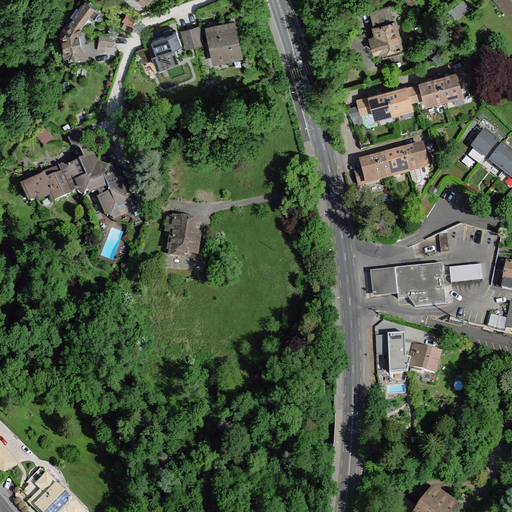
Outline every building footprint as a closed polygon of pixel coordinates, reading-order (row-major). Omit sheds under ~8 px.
[(473,8),(467,0),(461,0),(460,2),(467,12),(473,8)] [(511,0),(498,0),(508,12),(511,12),(511,0)] [(94,8),(86,2),(80,10),(74,18),(71,23),(78,28),(80,26),(83,22),(94,8)] [(376,25),(394,20),(390,5),(371,10),(376,25)] [(74,18),(80,10),(78,8),(72,16),(74,18)] [(100,12),(94,8),(83,22),(89,27),(100,12)] [(136,17),(130,13),(125,20),(132,24),(136,17)] [(402,46),(395,20),(394,20),(376,25),(374,25),(377,35),(371,37),(375,51),(381,49),(381,52),(402,46)] [(71,23),(64,31),(69,58),(81,56),(78,43),(76,32),(81,31),(81,28),(80,26),(78,28),(71,23)] [(240,55),(233,23),(210,29),(217,59),(240,55)] [(200,27),(191,29),(193,37),(196,45),(204,42),(200,27)] [(191,29),(182,32),(184,40),(193,37),(191,29)] [(84,30),(81,31),(76,32),(78,43),(85,41),(84,30)] [(173,48),(182,44),(177,32),(153,41),(158,53),(154,55),(159,67),(177,60),(173,48)] [(101,35),(100,43),(106,44),(114,45),(115,37),(101,35)] [(193,37),(184,40),(187,48),(196,45),(193,37)] [(445,54),(432,41),(425,48),(439,61),(445,54)] [(150,60),(145,48),(137,51),(142,63),(150,60)] [(483,68),(479,54),(464,58),(469,72),(483,68)] [(457,73),(439,78),(445,98),(454,96),(453,92),(462,90),(458,75),(457,73)] [(421,83),(421,84),(425,98),(426,99),(434,97),(435,101),(445,98),(439,78),(421,83)] [(414,86),(418,100),(425,98),(421,84),(414,86)] [(388,92),(394,112),(401,110),(404,110),(402,106),(410,104),(411,103),(411,102),(407,88),(407,86),(388,92)] [(407,88),(411,102),(418,100),(414,86),(407,88)] [(453,92),(454,96),(456,105),(465,103),(462,90),(453,92)] [(378,116),(394,112),(388,92),(370,96),(374,111),(376,117),(378,116)] [(374,111),(370,96),(358,99),(362,114),(374,111)] [(404,110),(401,110),(403,118),(414,115),(410,104),(402,106),(404,110)] [(394,112),(378,116),(380,124),(396,120),(394,112)] [(445,135),(443,128),(430,132),(431,139),(437,137),(445,135)] [(80,148),(81,150),(91,146),(85,131),(69,138),(72,145),(80,148)] [(485,132),(473,148),(475,149),(486,157),(487,157),(492,150),(497,143),(498,142),(492,137),(485,132)] [(376,146),(374,139),(360,142),(362,149),(376,146)] [(502,147),(497,143),(492,150),(497,154),(502,147)] [(47,181),(51,193),(56,202),(77,192),(86,195),(87,190),(98,163),(91,146),(81,150),(85,160),(66,168),(65,165),(60,168),(60,170),(56,172),(58,177),(47,181)] [(405,151),(410,172),(420,169),(419,165),(427,163),(425,156),(423,146),(405,151)] [(511,161),(511,152),(503,146),(502,147),(497,154),(492,160),(491,161),(504,171),(511,161)] [(486,157),(475,149),(469,156),(481,165),(486,157)] [(497,154),(492,150),(487,157),(492,160),(497,154)] [(387,156),(391,173),(400,171),(401,174),(410,172),(405,151),(387,156)] [(391,173),(387,156),(361,163),(364,170),(366,179),(374,177),(384,175),(391,173)] [(98,163),(87,190),(93,193),(98,191),(102,199),(101,201),(106,213),(112,215),(120,212),(121,215),(125,213),(129,203),(124,190),(122,190),(117,180),(118,177),(113,164),(109,166),(98,163)] [(420,169),(410,172),(413,182),(417,184),(421,183),(423,180),(420,169)] [(367,184),(366,179),(364,170),(356,172),(360,186),(367,184)] [(58,177),(56,172),(24,186),(31,202),(51,193),(47,181),(58,177)] [(132,182),(118,177),(117,180),(122,190),(124,190),(129,203),(125,213),(139,207),(141,202),(132,182)] [(434,195),(428,191),(416,211),(427,218),(440,199),(434,195)] [(296,216),(293,203),(285,205),(288,218),(296,216)] [(174,233),(176,219),(169,218),(167,232),(174,233)] [(196,252),(201,223),(176,219),(174,233),(170,255),(183,257),(185,250),(196,252)] [(448,234),(440,235),(442,253),(450,252),(448,234)] [(443,276),(442,262),(394,267),(396,294),(397,299),(409,298),(416,307),(446,304),(445,291),(443,276)] [(481,264),(449,267),(450,275),(450,283),(482,280),(481,264)] [(372,296),(396,294),(394,267),(369,271),(372,296)] [(450,275),(443,276),(445,291),(451,291),(450,283),(450,275)] [(503,289),(511,290),(511,282),(505,281),(503,289)] [(405,336),(388,336),(390,376),(408,376),(410,367),(411,362),(406,361),(405,336)] [(442,353),(414,345),(411,362),(410,367),(436,374),(442,353)] [(0,441),(0,471),(4,476),(19,465),(0,441)] [(59,487),(47,474),(37,484),(44,491),(34,501),(45,511),(83,511),(84,511),(71,499),(69,500),(57,488),(59,487)] [(421,508),(417,511),(455,511),(459,507),(434,489),(421,508)] [(398,511),(417,511),(421,508),(399,493),(390,507),(398,511)]
